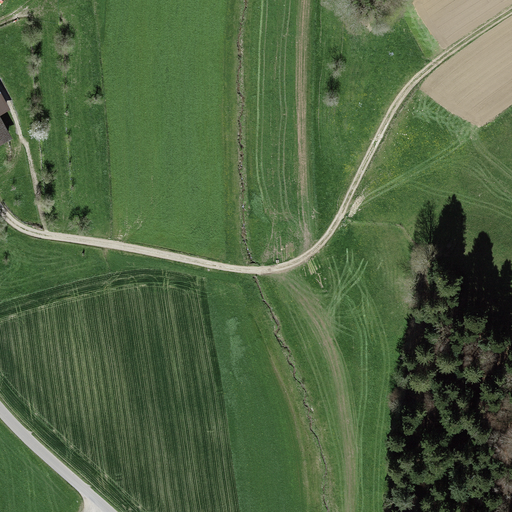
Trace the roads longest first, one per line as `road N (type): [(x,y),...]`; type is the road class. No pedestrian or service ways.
road 1 (track): [(0,204),(42,232),(223,267),(292,263),(328,234),(408,88),(511,9)]
road 2 (unclassified): [(0,409),(109,511)]
